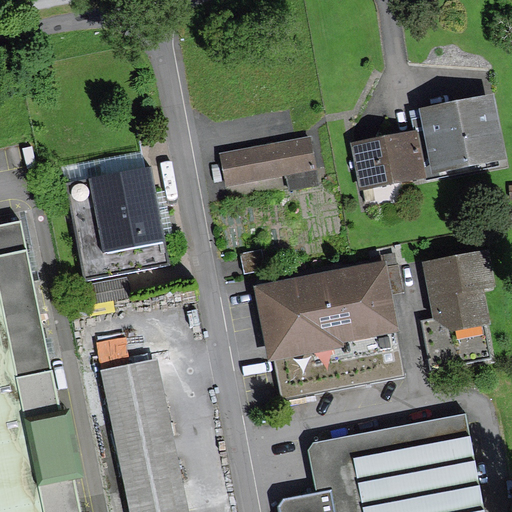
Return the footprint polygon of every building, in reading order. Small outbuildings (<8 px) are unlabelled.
[(419,119),(410,121),(413,132),(423,182),(505,165),(491,97),(418,112),(419,119)] [(359,195),(423,182),(413,132),(349,146),(359,195)] [(308,137),(218,155),(227,201),(286,189),(287,195),(319,189),(308,137)] [(169,264),(150,170),(65,186),(84,281),(126,273),(169,264)] [(0,511),(79,511),(19,224),(0,227),(0,511)] [(261,251),(240,256),(244,276),(265,271),(261,251)] [(371,258),(372,266),(383,263),(390,296),(403,293),(394,253),(371,258)] [(486,253),(420,265),(432,321),(417,324),(429,377),(497,363),(483,293),(495,291),(486,253)] [(404,377),(396,339),(399,338),(390,296),(383,263),(372,266),(252,291),(269,366),(272,365),(280,404),(404,377)] [(129,289),(126,273),(84,281),(87,297),(129,289)] [(187,511),(156,361),(98,373),(127,511),(187,511)] [(483,511),(465,417),(313,446),(306,457),(314,497),(283,503),(278,511),(483,511)]
